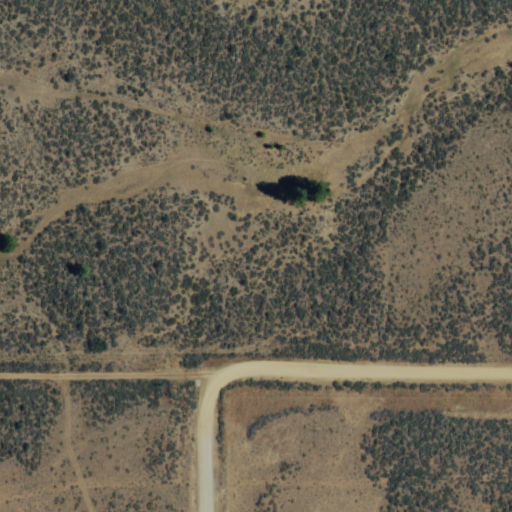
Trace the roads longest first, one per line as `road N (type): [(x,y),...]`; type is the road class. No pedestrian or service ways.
road 1 (residential): [(511,371),(246,367),(219,375)]
road 2 (track): [(219,375),(0,375)]
road 3 (residential): [(206,511),(206,415),(219,375)]
